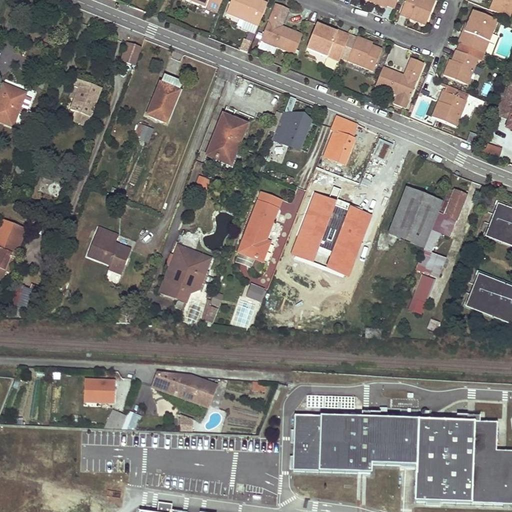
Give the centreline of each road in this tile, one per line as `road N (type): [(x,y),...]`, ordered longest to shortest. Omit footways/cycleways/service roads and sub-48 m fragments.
road 1 (residential): [(511,180),(75,0)]
road 2 (residential): [(455,0),(433,43),(313,0)]
road 3 (residential): [(0,360),(143,367)]
